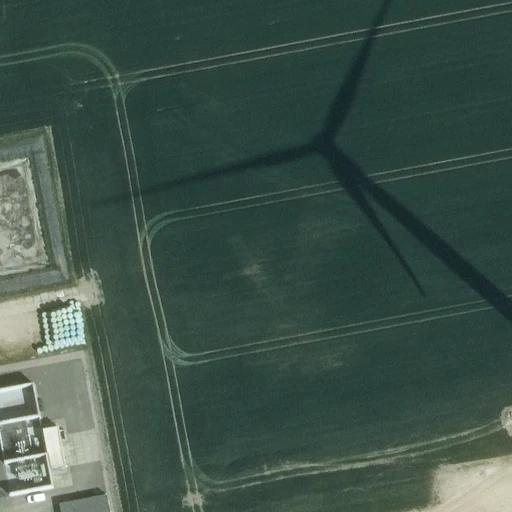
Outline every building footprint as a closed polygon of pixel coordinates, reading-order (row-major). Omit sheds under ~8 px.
[(0,257),(2,258),(2,260),(18,259),(17,247),(6,248),(6,240),(0,240),(0,257)] [(72,346),(87,345),(85,322),(71,323),(72,346)] [(31,327),(32,352),(60,351),(58,326),(31,327)] [(31,390),(0,389),(0,406),(31,407),(31,390)] [(59,429),(43,432),(47,456),(45,457),(48,472),(66,469),(59,429)] [(109,511),(107,497),(60,506),(60,511),(109,511)]
